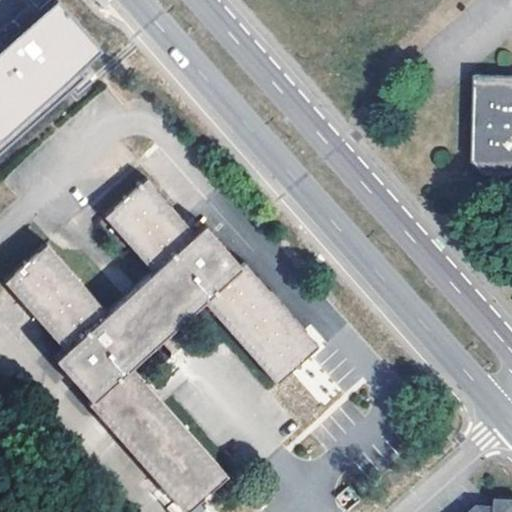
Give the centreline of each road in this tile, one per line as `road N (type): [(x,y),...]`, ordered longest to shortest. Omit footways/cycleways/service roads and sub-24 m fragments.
road 1 (tertiary): [(135,0),(506,418)]
road 2 (tertiary): [(511,350),(201,0)]
road 3 (unclassified): [(506,418),(400,511)]
